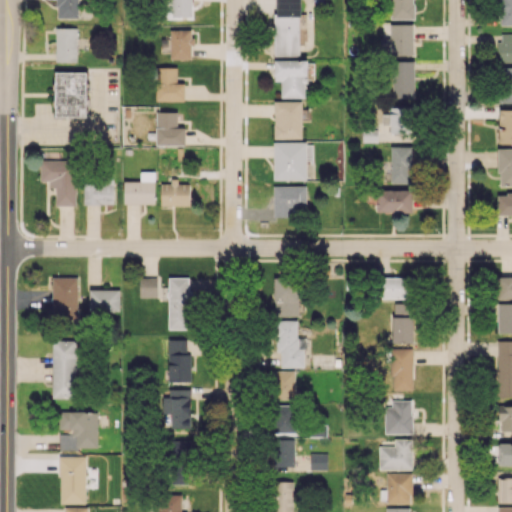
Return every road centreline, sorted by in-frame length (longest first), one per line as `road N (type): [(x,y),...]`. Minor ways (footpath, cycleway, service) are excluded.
road 1 (secondary): [(9,0),(6,511)]
road 2 (residential): [(235,0),(233,511)]
road 3 (residential): [(456,0),(456,511)]
road 4 (residential): [(511,248),(8,248)]
